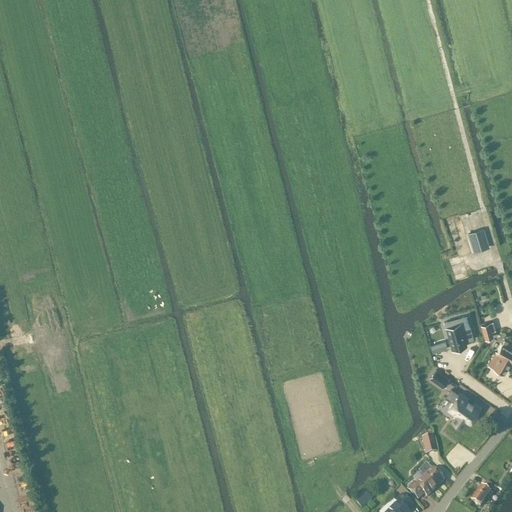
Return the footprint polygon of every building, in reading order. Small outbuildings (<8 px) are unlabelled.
[(488,247),(483,230),(468,234),(473,252),(488,247)] [(466,346),(465,342),(473,340),(466,316),(457,319),(459,324),(445,328),(452,350),(466,346)] [(492,322),(481,326),(483,334),(495,330),(492,322)] [(511,362),(511,360),(511,344),(504,340),(501,344),(496,352),(495,351),(487,365),(497,370),(496,371),(502,375),(503,373),(504,374),(511,362)] [(445,349),(443,344),(431,347),(432,352),(445,349)] [(443,387),(449,379),(436,370),(430,378),(443,387)] [(458,395),(451,390),(446,397),(453,402),(447,410),(455,415),(451,421),(460,427),(465,420),(470,423),(480,409),(459,394),(458,395)] [(423,438),(425,451),(432,450),(430,438),(423,438)] [(424,494),(427,498),(444,482),(433,470),(416,486),(414,484),(408,490),(418,500),(424,494)] [(486,481),(482,488),(481,487),(471,501),(480,508),(489,494),(492,495),(497,488),(486,481)] [(354,501),(361,509),(372,499),(365,491),(354,501)] [(407,511),(406,511),(412,506),(402,495),(395,501),(398,503),(387,511),(407,511)]
